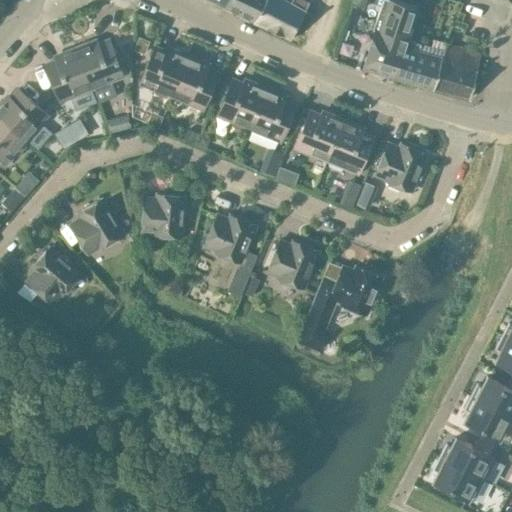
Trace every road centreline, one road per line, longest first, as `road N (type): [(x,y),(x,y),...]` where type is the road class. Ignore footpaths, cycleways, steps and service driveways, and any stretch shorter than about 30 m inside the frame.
road 1 (residential): [(0,243),(67,162),(152,140),(378,236),(406,233),(430,212),(467,117)]
road 2 (tertiary): [(467,117),(158,0)]
